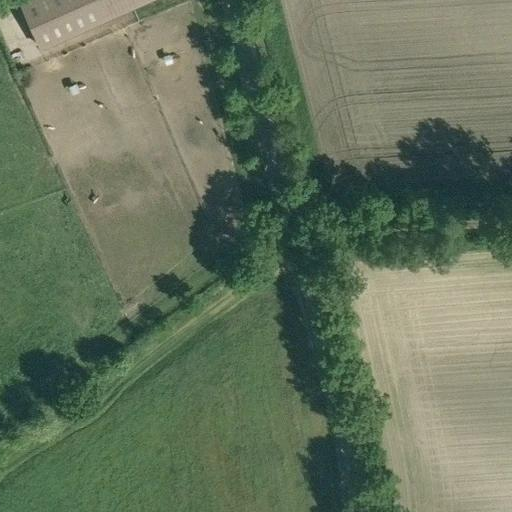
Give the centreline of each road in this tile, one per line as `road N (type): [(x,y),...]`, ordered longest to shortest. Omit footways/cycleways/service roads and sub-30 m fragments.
road 1 (track): [(0,457),(295,236),(511,224)]
road 2 (unclassified): [(371,511),(369,470),(295,236),(247,0)]
